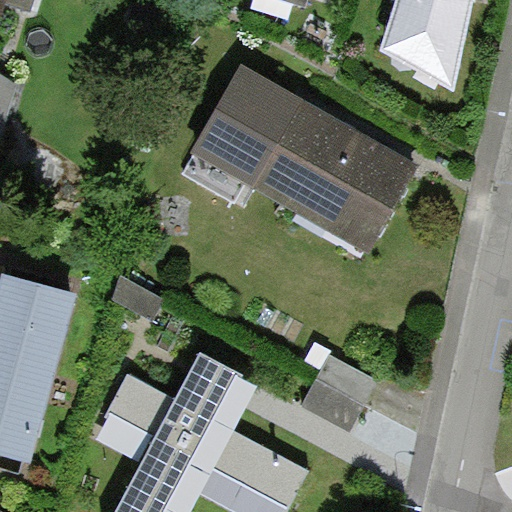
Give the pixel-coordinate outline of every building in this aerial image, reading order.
[(0,0),(0,25),(7,3),(31,10),(34,0),(0,0)] [(396,0),(381,49),(455,92),(474,0),(396,0)] [(419,164),(241,63),(190,152),(368,253),(419,164)] [(0,136),(17,85),(0,72),(0,136)] [(33,464),(79,293),(2,272),(0,280),(0,468),(20,474),(24,461),(33,464)] [(164,298),(120,274),(113,296),(154,318),(164,298)] [(243,375),(200,352),(175,397),(128,372),(106,414),(154,439),(114,511),(169,511),(198,459),(289,507),(310,470),(218,421),(237,386),(243,375)] [(377,377),(331,353),(302,404),(352,430),(377,377)]
